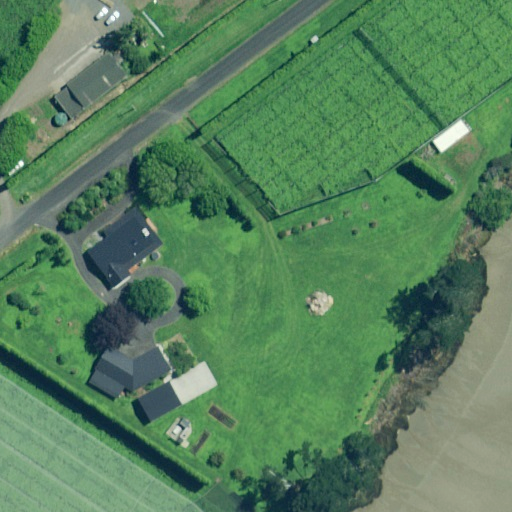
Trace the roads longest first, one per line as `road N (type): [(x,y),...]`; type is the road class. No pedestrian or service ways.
road 1 (residential): [(0,240),(319,0)]
road 2 (unknown): [(0,119),(78,0)]
road 3 (unknown): [(110,294),(137,268),(168,264),(179,279),(178,297),(158,320)]
